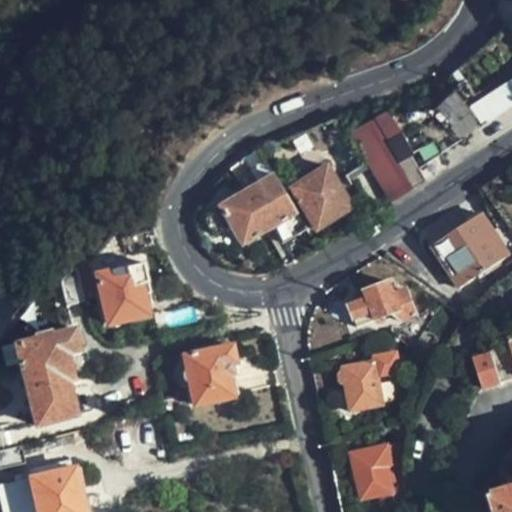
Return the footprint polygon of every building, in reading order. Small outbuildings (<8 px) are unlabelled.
[(511,77),(511,37),(505,26),(447,77),(466,107),(511,77)] [(478,126),(511,105),(511,77),(466,107),(478,126)] [(378,182),(389,204),(422,183),(405,158),(410,155),(386,114),(351,136),(357,145),(378,182)] [(260,149),(240,161),(252,184),(205,213),(213,228),(226,220),(239,242),(269,225),(280,242),(304,228),(260,149)] [(314,227),(348,207),(324,167),(289,186),(314,227)] [(511,271),(511,270),(511,244),(502,252),(478,216),(429,248),(456,291),(504,260),(511,271)] [(154,247),(150,229),(122,235),(127,255),(154,247)] [(145,313),(138,283),(144,281),(139,262),(93,275),(106,323),(145,313)] [(81,300),(72,267),(55,278),(64,305),(81,300)] [(355,326),(393,312),(400,318),(414,311),(408,292),(403,288),(392,293),(388,281),(363,290),(366,298),(347,305),(327,294),(320,309),(343,322),(349,313),(355,326)] [(65,378),(69,376),(64,351),(75,348),(71,329),(47,334),(47,332),(33,335),(33,338),(12,344),(17,364),(37,359),(44,384),(65,378)] [(481,386),(511,376),(511,335),(486,344),(488,354),(471,360),(481,386)] [(230,395),(223,363),(232,360),(229,344),(181,355),(183,368),(179,370),(178,376),(183,379),(186,379),(191,404),(230,395)] [(398,372),(393,351),(371,356),(372,361),(339,368),(340,371),(336,372),(335,374),(335,376),(336,380),(337,382),(339,383),(342,383),(348,411),(381,405),(375,376),(398,372)] [(17,364),(24,389),(44,384),(37,359),(17,364)] [(329,370),(311,374),(315,394),(333,389),(329,370)] [(44,384),(24,389),(33,425),(73,414),(65,378),(44,384)] [(408,417),(391,423),(393,433),(405,431),(408,417)] [(402,463),(402,443),(348,452),(357,498),(374,495),(377,511),(389,511),(406,505),(403,495),(402,478),(402,463)] [(0,447),(0,466),(22,461),(18,444),(0,447)] [(81,511),(72,467),(26,476),(35,511),(81,511)] [(511,511),(511,488),(507,490),(486,496),(490,511),(511,511)]
